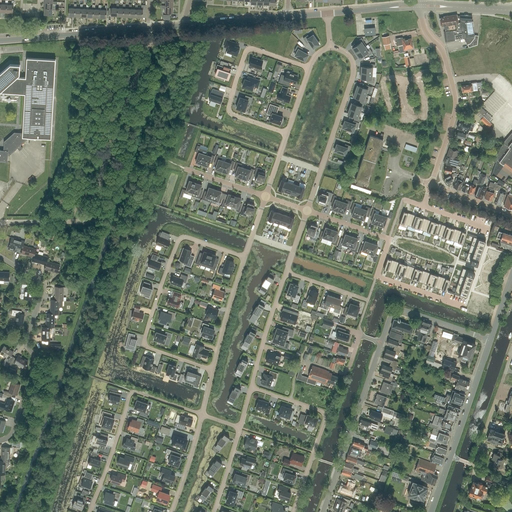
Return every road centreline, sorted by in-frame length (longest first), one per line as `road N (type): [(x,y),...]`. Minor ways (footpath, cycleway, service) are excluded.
road 1 (residential): [(245,257),(182,237),(153,307),(146,346),(211,371)]
road 2 (residential): [(0,439),(11,435),(35,363),(26,342),(42,293),(40,283),(0,257)]
road 3 (residential): [(201,415),(132,392),(91,511)]
road 4 (residential): [(287,133),(228,109),(244,55),(254,49),(308,68)]
road 5 (residential): [(438,184),(455,94),(418,6)]
road 6 (residential): [(306,211),(353,74),(349,56),(329,47)]
road 7 (tertiary): [(0,41),(183,25)]
road 8 (residential): [(293,511),(322,411),(251,388)]
road 9 (residential): [(380,343),(323,511)]
road 10 (residential): [(490,339),(401,308),(380,343)]
road 11 (tertiary): [(450,455),(490,339)]
road 12 (residential): [(251,388),(286,273)]
